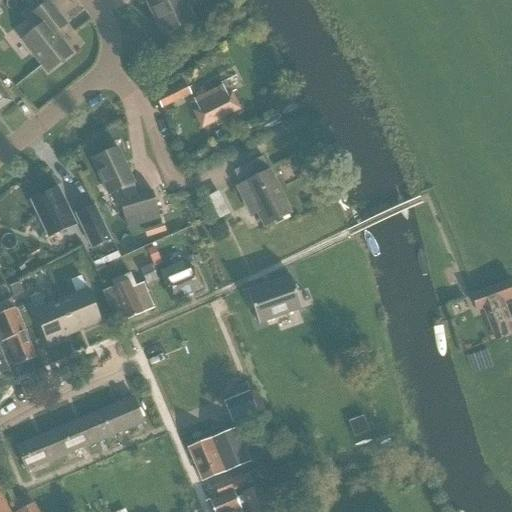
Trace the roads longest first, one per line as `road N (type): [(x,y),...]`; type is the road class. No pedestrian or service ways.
road 1 (residential): [(0,426),(142,360)]
road 2 (residential): [(0,159),(111,76)]
